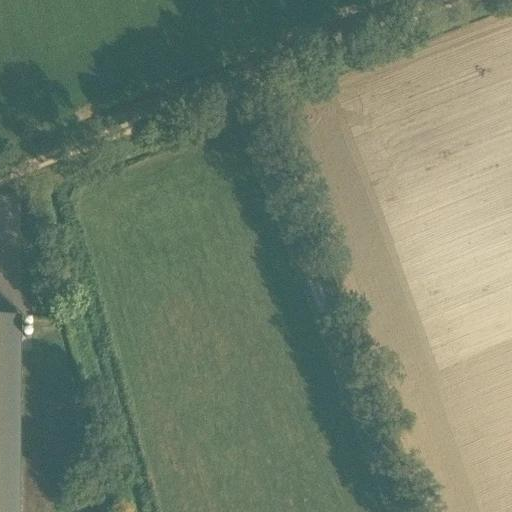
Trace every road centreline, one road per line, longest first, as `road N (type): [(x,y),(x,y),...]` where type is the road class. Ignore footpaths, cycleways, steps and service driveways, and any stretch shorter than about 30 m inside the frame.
road 1 (unclassified): [(0,177),(462,0)]
road 2 (track): [(403,511),(239,87)]
